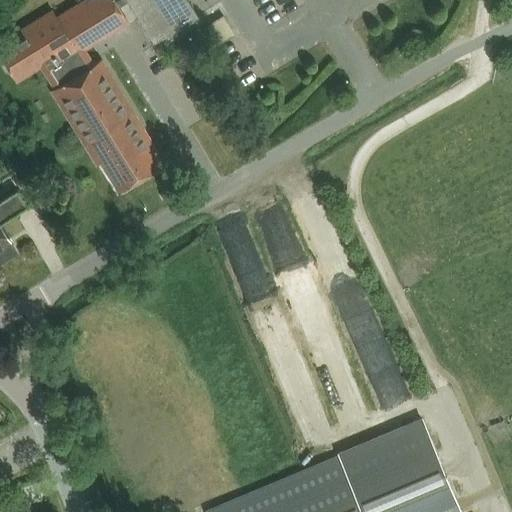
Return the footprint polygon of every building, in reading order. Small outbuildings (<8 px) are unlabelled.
[(51,10),(0,41),(0,54),(16,81),(41,67),(54,88),(50,90),(96,164),(100,161),(115,186),(127,179),(129,183),(160,164),(149,146),(153,144),(101,59),(93,64),(84,49),(128,22),(118,7),(128,1),(152,42),(197,14),(188,0),(115,0),(114,1),(114,0),(82,0),(55,17),(51,10)] [(223,15),(206,25),(218,44),(234,34),(223,15)] [(0,260),(14,252),(8,241),(9,240),(0,226),(0,223),(27,207),(17,191),(0,201),(0,260)] [(384,314),(354,324),(382,407),(412,397),(384,314)] [(205,511),(465,511),(427,421),(206,511),(205,511)]
